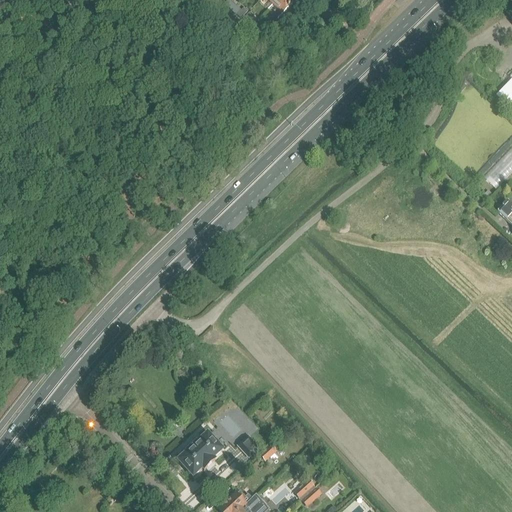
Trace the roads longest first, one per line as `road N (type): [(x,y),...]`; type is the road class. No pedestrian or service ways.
road 1 (primary): [(431,0),(159,263),(0,448)]
road 2 (primary): [(219,224),(451,0)]
road 3 (primary): [(10,456),(109,335),(219,224)]
road 4 (residential): [(78,403),(180,284),(219,224)]
road 5 (residential): [(173,511),(78,403)]
